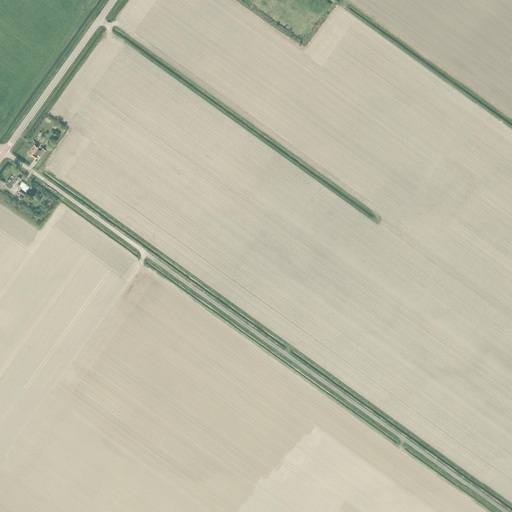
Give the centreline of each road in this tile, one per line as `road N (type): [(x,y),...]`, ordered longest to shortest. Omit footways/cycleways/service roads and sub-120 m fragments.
road 1 (track): [(505,511),(59,190)]
road 2 (unclassified): [(3,151),(113,0)]
